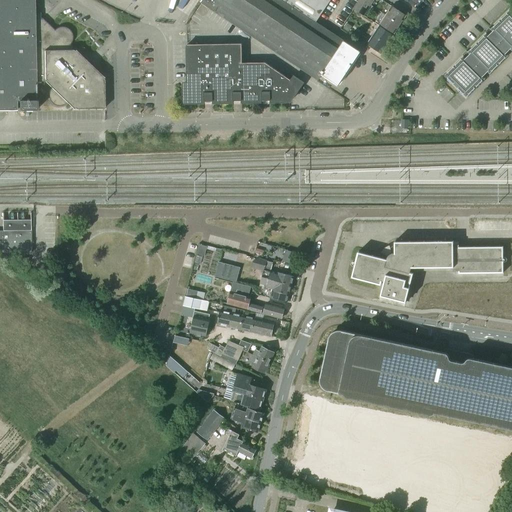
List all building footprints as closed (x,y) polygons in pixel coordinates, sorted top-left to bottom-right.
[(34,14),(33,0),(0,0),(0,111),(16,111),(16,101),(18,101),(19,111),(36,111),(35,82),(44,82),(51,89),(49,91),(48,93),(48,96),(48,99),(49,101),(51,104),(53,105),(56,106),(59,107),(61,106),(64,105),(66,103),(73,110),(104,109),(103,78),(69,45),(71,43),(72,41),(72,38),(72,35),(70,33),(69,31),(67,29),(64,28),(61,28),(59,28),(56,29),(54,31),(42,19),(40,19),(40,14),(34,14)] [(331,0),(203,0),(201,3),(318,81),(322,75),(338,86),(361,53),(316,23),(331,0)] [(363,16),(370,6),(360,0),(354,10),(363,16)] [(386,16),(400,25),(406,16),(392,7),(386,16)] [(511,12),(510,11),(491,30),(493,32),(489,36),(487,34),(468,53),(470,55),(466,59),(464,57),(444,76),(466,98),(486,79),(484,76),(487,73),(490,75),(509,56),(507,54),(510,50),(511,51),(511,12)] [(395,34),(400,25),(386,16),(380,25),(395,34)] [(382,54),(393,36),(379,27),(367,45),(382,54)] [(364,42),(366,38),(359,34),(356,38),(364,42)] [(213,103),(212,45),(212,44),(188,45),(187,45),(188,83),(184,83),(184,104),(204,103),(204,101),(213,101),(213,103)] [(242,63),(241,44),(212,44),(212,45),(213,103),(233,103),(233,101),(242,101),(242,102),(241,64),(242,64),(242,63)] [(241,64),(242,102),(262,102),(262,100),(270,100),(270,102),(290,101),(303,82),(294,77),(291,81),(265,63),(242,63),(242,64),(241,64)] [(31,220),(3,220),(3,230),(3,231),(31,230),(31,220)] [(31,230),(3,231),(0,230),(0,251),(1,252),(2,253),(3,253),(4,253),(5,253),(32,253),(32,239),(32,230),(31,230)] [(471,274),(504,273),(503,247),(459,247),(459,244),(454,244),(454,242),(446,241),(426,242),(395,242),(394,253),(391,254),(389,249),(384,253),(388,257),(387,259),(386,259),(360,252),(358,252),(352,278),(360,280),(381,285),(382,281),(384,282),(381,297),(406,303),(414,273),(410,273),(412,268),(453,268),(453,272),(459,272),(459,274),(471,274)] [(293,252),(286,250),(282,262),(290,264),(293,252)] [(264,271),(264,270),(266,261),(259,259),(253,261),(252,267),(264,271)] [(236,283),(239,272),(241,268),(219,261),(215,277),(236,283)] [(277,274),(271,272),(273,263),(266,261),(264,270),(264,271),(262,277),(292,286),(294,277),(278,272),(277,274)] [(289,296),(292,286),(262,277),(260,284),(265,285),(274,288),(273,291),(289,296)] [(248,297),(250,288),(233,283),(231,293),(228,305),(281,319),(284,308),(267,304),(266,308),(249,303),(250,297),(248,297)] [(287,303),(289,296),(273,291),(274,288),(265,285),(264,289),(266,290),(265,295),(271,297),(270,298),(287,303)] [(196,309),(201,310),(202,310),(203,301),(196,299),(191,298),(186,297),(185,297),(183,306),(196,309)] [(233,308),(232,308),(225,306),(224,311),(221,311),(220,314),(218,322),(217,325),(240,330),(243,316),(245,310),(233,308)] [(206,336),(209,321),(208,321),(210,314),(194,311),(193,317),(194,318),(190,333),(206,336)] [(253,332),(256,319),(243,316),(240,330),(253,332)] [(256,319),(253,332),(272,337),(275,323),(256,319)] [(320,379),(320,380),(320,381),(320,382),(320,383),(321,384),(321,385),(321,386),(322,386),(322,387),(323,388),(324,389),(325,390),(326,390),(327,391),(328,391),(329,391),(342,394),(343,394),(344,395),(344,396),(345,396),(345,397),(346,397),(346,398),(347,398),(348,398),(349,399),(429,415),(429,416),(430,416),(431,416),(432,416),(432,415),(433,415),(434,415),(434,414),(435,414),(436,414),(437,414),(511,430),(511,367),(474,359),(471,358),(470,358),(469,358),(468,359),(467,359),(466,360),(465,361),(465,362),(464,362),(463,363),(462,363),(461,363),(457,362),(452,361),(451,360),(450,360),(450,359),(449,358),(449,357),(449,356),(448,355),(448,354),(447,354),(446,353),(438,351),(346,332),(341,331),(340,330),(339,330),(338,330),(337,331),(336,331),(335,331),(334,332),(333,332),(332,333),(331,334),(330,335),(330,336),(329,337),(329,338),(329,339),(328,340),(320,377),(320,378),(320,379)] [(192,345),(182,339),(176,349),(186,355),(192,345)] [(210,351),(213,345),(205,341),(202,346),(202,347),(210,351)] [(222,354),(238,361),(243,351),(244,348),(239,345),(229,341),(225,348),(222,354)] [(244,348),(243,351),(248,353),(251,344),(241,341),(239,345),(244,348)] [(216,354),(219,348),(213,345),(210,351),(213,353),(216,354)] [(219,348),(216,354),(220,357),(222,354),(225,348),(220,346),(219,348)] [(252,358),(268,365),(274,352),(263,347),(260,351),(256,349),(252,358)] [(219,356),(216,354),(213,353),(210,359),(215,362),(219,356)] [(222,354),(220,357),(236,364),(238,361),(222,354)] [(264,373),(268,365),(252,358),(251,361),(255,362),(253,367),(264,373)] [(251,378),(239,375),(239,374),(238,374),(238,376),(231,374),(224,398),(231,400),(230,400),(242,404),(260,409),(266,390),(261,388),(262,384),(251,380),(251,378)] [(196,392),(208,403),(213,397),(214,394),(199,390),(196,392)] [(233,414),(261,423),(264,414),(248,408),(247,413),(235,409),(233,414)] [(197,432),(208,441),(225,418),(214,410),(197,432)] [(258,433),(261,423),(233,414),(231,419),(243,423),(242,428),(258,433)] [(252,458),(257,448),(244,442),(238,439),(240,435),(229,429),(226,434),(230,436),(223,449),(236,456),(238,452),(252,458)] [(178,455),(189,464),(205,444),(193,433),(178,455)]
